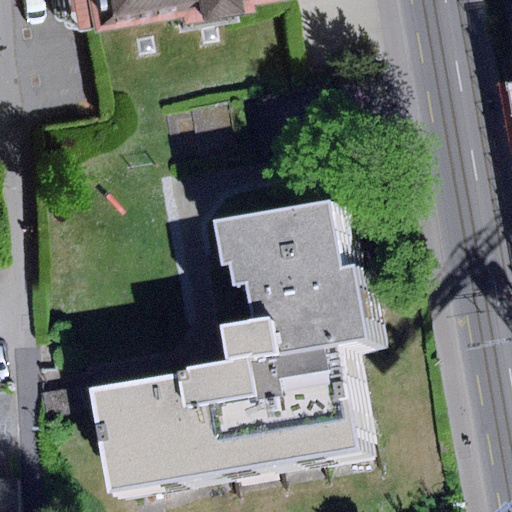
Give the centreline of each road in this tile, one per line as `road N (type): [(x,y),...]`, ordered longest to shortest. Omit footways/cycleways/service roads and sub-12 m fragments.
road 1 (residential): [(0,38),(37,511)]
road 2 (residential): [(511,387),(443,0)]
